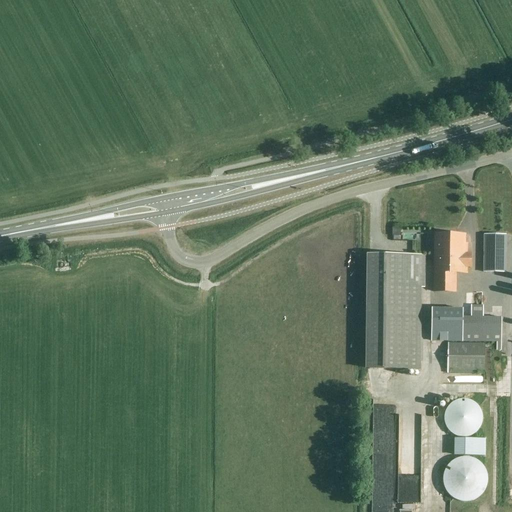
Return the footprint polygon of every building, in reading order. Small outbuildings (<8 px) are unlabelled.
[(463,185),(471,184),(469,172),(461,173),(463,185)] [(500,227),(484,227),(485,275),(499,276),(500,227)] [(435,234),(434,292),(455,293),(455,274),(467,274),(467,268),(471,268),(471,254),(466,254),(466,243),(465,243),(465,235),(435,234)] [(424,288),(424,256),(368,255),(367,370),(420,371),(421,288),(424,288)] [(501,318),(483,317),(483,305),(471,305),(471,317),(463,317),(463,310),(431,310),(431,341),(501,342),(501,318)] [(484,345),(444,345),(444,370),(484,370),(484,345)] [(474,403),(469,400),(464,399),(458,400),(453,402),(449,405),(446,410),(444,415),(444,420),(445,426),(448,430),(452,434),(457,436),(462,437),(467,437),(472,435),(477,432),(480,427),(482,422),(482,416),(481,411),(478,407),(474,403)] [(442,478),(442,480),(442,481),(443,483),(443,485),(444,487),(444,489),(445,491),(446,492),(448,494),(449,495),(450,497),(452,498),(454,499),(455,500),(457,501),(459,501),(461,502),(463,502),(465,502),(467,502),(469,502),(471,501),(472,501),(474,500),(476,499),(478,498),(479,497),(481,495),(482,494),(483,492),(484,491),(485,489),(486,487),(486,485),(487,483),(487,481),(487,479),(487,478),(487,476),(487,474),(486,472),(485,470),(484,468),(483,467),(482,465),(481,464),(479,462),(478,461),(476,460),(474,459),(472,458),(471,458),(469,457),(467,457),(465,457),(463,457),(461,457),(459,458),(457,458),(455,459),(454,460),(452,461),(450,462),(449,464),(448,465),(446,467),(445,468),(444,470),(444,472),(443,474),(443,476),(442,478)] [(400,499),(420,499),(420,465),(400,465),(400,499)] [(393,511),(393,502),(374,503),(374,511),(393,511)]
